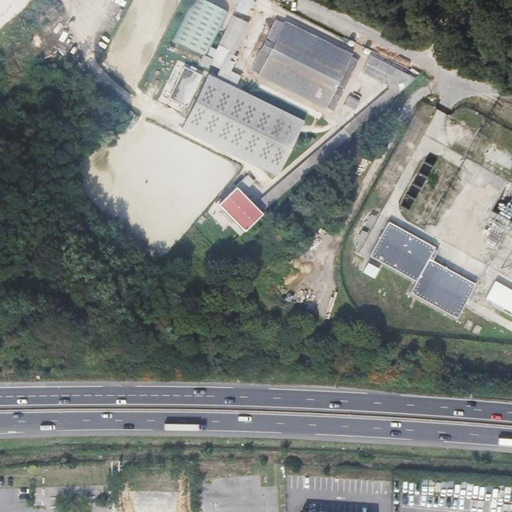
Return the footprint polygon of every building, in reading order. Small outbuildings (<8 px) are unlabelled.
[(231,13),(206,0),(195,0),(175,40),(206,56),(208,57),(213,48),(231,13)] [(241,0),(239,4),(237,9),(245,13),(248,7),(253,9),(256,0),(241,0)] [(278,20),(268,41),(275,44),(270,53),(264,50),(254,71),(334,109),(358,58),(278,20)] [(239,36),(232,33),(225,47),(232,51),(239,36)] [(275,44),(268,41),(264,50),(270,53),(275,44)] [(217,50),(213,48),(208,57),(212,59),(217,50)] [(208,57),(206,56),(202,63),(210,67),(214,60),(212,59),(208,57)] [(363,73),(388,85),(388,90),(350,123),(355,129),(414,80),(408,77),(370,58),(363,73)] [(187,107),(201,75),(182,67),(169,100),(187,107)] [(420,74),(412,70),(408,77),(414,80),(420,74)] [(305,121),(210,75),(184,130),(279,176),(305,121)] [(344,105),(354,111),(360,102),(349,96),(344,105)] [(350,123),(342,130),(347,135),(355,129),(350,123)] [(449,164),(441,178),(458,187),(465,173),(449,164)] [(469,185),(472,177),(465,174),(462,182),(469,185)] [(244,194),(255,183),(247,176),(236,187),(244,194)] [(227,206),(242,222),(256,210),(240,194),(227,206)] [(364,225),(370,229),(377,219),(371,215),(364,225)] [(388,222),(369,256),(416,282),(410,293),(456,319),(475,285),(432,261),(437,252),(433,250),(435,247),(388,222)] [(355,242),(361,246),(368,235),(362,231),(355,242)] [(368,264),(363,273),(374,280),(380,270),(368,264)]
